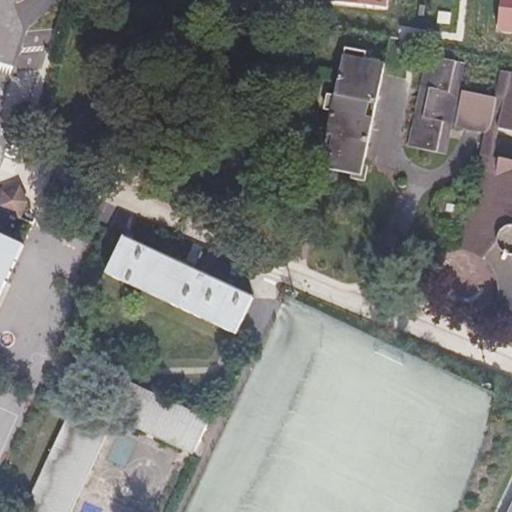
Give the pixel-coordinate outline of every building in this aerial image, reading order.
[(329,0),(329,4),(387,10),(388,0),(329,0)] [(436,0),(437,9),(466,10),(466,0),(436,0)] [(511,0),(500,0),(497,30),(511,31),(511,0)] [(511,163),(500,161),(506,133),(511,134),(511,74),(508,74),(502,102),(466,96),(469,64),(434,57),(418,150),(454,157),(460,126),(466,126),(466,130),(492,136),(477,209),(470,208),(469,202),(461,196),(452,196),(444,202),(442,211),(444,218),(448,224),(458,225),(465,223),(469,217),(475,219),(472,238),(470,250),(486,260),(495,273),(499,288),(498,302),(493,320),(511,329),(511,163)] [(340,115),(336,136),(340,137),(336,157),(333,170),(368,178),(392,67),(352,58),(344,98),(340,115)] [(334,113),(340,115),(344,98),(337,97),(334,113)] [(340,137),(336,136),(331,156),(336,157),(340,137)] [(20,182),(2,191),(0,197),(0,209),(22,218),(29,200),(20,182)] [(189,268),(182,264),(129,241),(113,275),(242,331),(258,298),(198,271),(189,268)] [(0,305),(24,254),(14,250),(0,243),(0,305)] [(14,250),(24,254),(26,248),(17,244),(14,250)] [(184,259),(182,264),(189,268),(198,271),(199,266),(184,259)] [(194,450),(209,420),(125,380),(110,410),(194,450)] [(72,511),(115,424),(77,407),(26,511),(72,511)]
